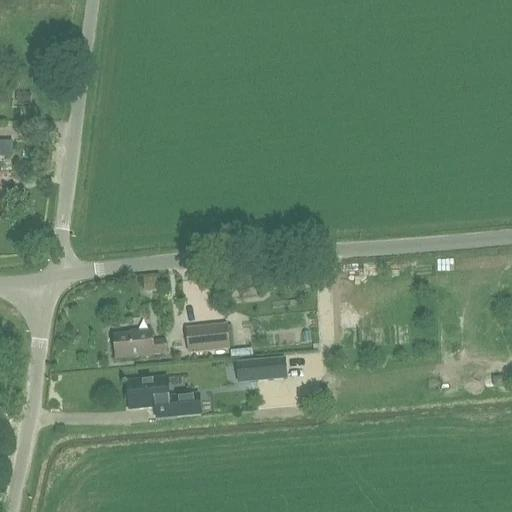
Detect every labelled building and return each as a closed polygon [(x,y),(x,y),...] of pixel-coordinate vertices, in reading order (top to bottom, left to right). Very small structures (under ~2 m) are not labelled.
[(311,342),(310,313),(267,314),(268,343),(311,342)] [(233,345),(251,345),(250,316),(232,317),(233,345)] [(186,354),(229,350),(226,325),(185,329),(186,354)] [(164,340),(152,342),(151,334),(114,338),(117,360),(153,355),(165,354),(164,340)] [(249,362),(250,383),(286,380),(285,359),(249,362)] [(166,379),(126,383),(129,411),(155,408),(156,421),(200,416),(199,403),(198,395),(168,398),(166,379)] [(241,384),(241,394),(263,393),(263,383),(241,384)]
